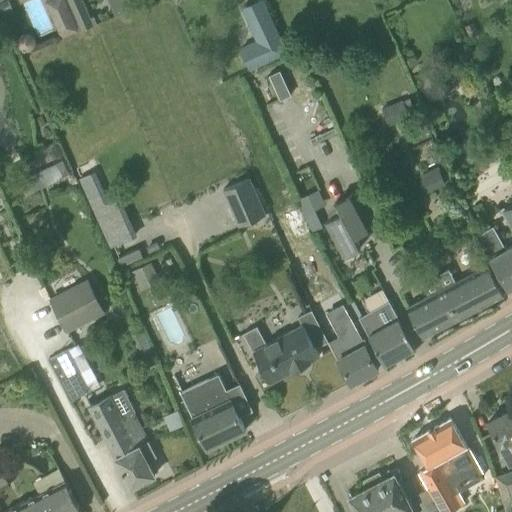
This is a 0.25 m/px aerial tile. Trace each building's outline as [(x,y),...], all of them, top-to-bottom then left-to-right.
[(0,0),(0,8),(9,4),(6,0),(0,0)] [(50,0),(45,2),(60,36),(75,30),(62,0),(50,0)] [(66,0),(80,30),(96,23),(93,15),(90,17),(82,0),(66,0)] [(107,0),(115,16),(129,11),(124,0),(107,0)] [(256,41),(240,48),(248,68),(286,52),(262,0),(255,0),(241,6),(256,41)] [(472,23),(464,27),(468,37),(477,33),(472,23)] [(269,75),(280,99),(290,94),(279,70),(269,75)] [(222,81),(218,73),(207,78),(211,86),(222,81)] [(380,108),(388,126),(409,118),(402,99),(380,108)] [(18,182),(25,196),(69,175),(62,161),(18,182)] [(419,180),(425,193),(445,184),(439,170),(419,180)] [(79,178),(91,205),(103,199),(91,173),(79,178)] [(222,189),(238,226),(266,214),(249,177),(222,189)] [(371,228),(352,193),(335,202),(340,212),(324,222),(342,257),(360,248),(354,238),(371,228)] [(511,243),(505,247),(492,225),(479,233),(485,248),(508,288),(511,285),(511,202),(500,209),(511,230),(511,243)] [(278,217),(290,243),(310,234),(298,208),(278,217)] [(112,249),(120,267),(143,256),(135,238),(112,249)] [(131,270),(140,289),(159,280),(150,261),(131,270)] [(406,306),(422,337),(503,295),(487,264),(455,281),(448,268),(421,282),(427,294),(406,306)] [(48,298),(66,332),(105,311),(87,277),(48,298)] [(341,329),(345,327),(340,313),(351,309),(344,290),(329,295),(341,329)] [(414,348),(388,301),(358,318),(384,365),(414,348)] [(311,311),(310,310),(297,317),(300,324),(266,342),(256,325),(243,332),(269,382),(291,370),(292,371),(311,361),(310,360),(319,355),(315,348),(328,341),(326,337),(325,337),(311,311)] [(140,321),(129,325),(134,338),(145,333),(140,321)] [(338,359),(351,382),(351,383),(378,369),(363,342),(361,343),(352,327),(340,334),(349,350),(335,358),(337,360),(338,359)] [(48,359),(70,401),(100,385),(78,344),(48,359)] [(179,391),(207,448),(245,430),(217,373),(179,391)] [(115,457),(131,488),(154,475),(147,461),(156,457),(147,440),(148,439),(133,412),(135,411),(123,388),(88,406),(115,457)] [(510,464),(511,462),(511,408),(487,422),(510,464)] [(419,472),(428,489),(440,511),(446,511),(464,502),(457,489),(459,488),(444,460),(466,446),(450,418),(412,439),(428,467),(419,472)] [(349,496),(357,511),(413,511),(397,480),(402,477),(396,466),(363,483),(366,487),(349,496)] [(39,493),(3,511),(81,511),(58,468),(33,481),(39,493)] [(511,506),(511,472),(511,470),(494,476),(505,511),(511,506)]
